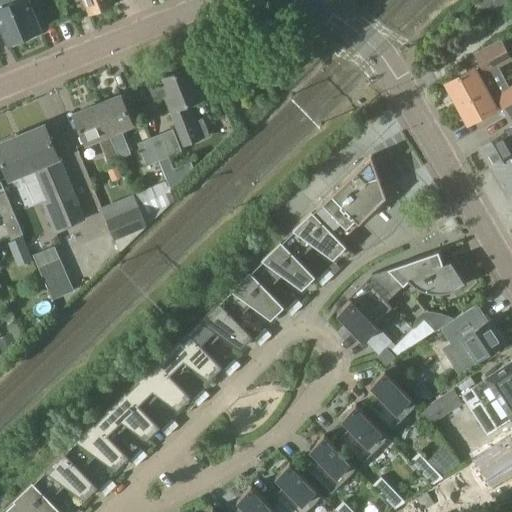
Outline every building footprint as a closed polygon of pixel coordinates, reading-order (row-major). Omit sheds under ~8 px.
[(0,0),(0,23),(8,44),(40,31),(27,0),(0,0)] [(83,0),(89,13),(113,4),(112,0),(83,0)] [(446,82),(457,103),(503,77),(497,66),(511,59),(500,40),(474,54),(479,64),(446,82)] [(201,138),(188,105),(213,95),(206,77),(193,82),(188,67),(162,77),(168,94),(166,94),(185,144),(201,138)] [(511,87),(510,89),(503,77),(457,103),(468,123),(503,104),(508,115),(511,112),(511,87)] [(122,93),(97,103),(119,157),(129,153),(121,130),(134,125),(122,93)] [(108,161),(119,157),(97,103),(73,112),(86,144),(99,139),(108,161)] [(48,199),(43,201),(55,230),(84,218),(45,124),(21,134),(39,177),(47,196),(48,199)] [(511,125),(479,144),(491,165),(511,153),(511,125)] [(172,128),(149,138),(158,160),(166,179),(176,175),(168,156),(182,150),(172,128)] [(21,171),(34,201),(47,196),(39,177),(21,134),(0,142),(0,155),(9,177),(21,171)] [(146,165),(158,160),(149,138),(137,143),(146,165)] [(511,153),(491,165),(511,201),(511,200),(511,153)] [(372,155),(313,211),(312,212),(330,229),(329,229),(340,241),(341,240),(343,238),(373,209),(371,206),(382,195),(377,183),(381,180),(372,155)] [(134,194),(138,205),(146,226),(175,198),(167,180),(134,194)] [(0,193),(0,211),(11,238),(22,234),(5,192),(0,193)] [(146,226),(138,205),(106,219),(120,251),(121,250),(146,226)] [(330,229),(312,212),(313,211),(312,210),(293,229),(294,230),(282,241),(282,242),(298,259),(299,259),(314,244),(333,258),(346,246),(341,240),(340,241),(329,229),(330,229)] [(8,242),(18,266),(32,260),(22,236),(8,242)] [(251,271),(251,272),(267,289),(268,289),(283,274),(302,288),(315,276),(299,259),(298,259),(282,242),(282,241),(281,240),(262,259),(263,260),(251,271)] [(38,266),(60,257),(55,245),(33,255),(38,266)] [(366,279),(386,301),(387,300),(404,284),(409,279),(411,282),(414,284),(417,286),(421,288),(424,289),(427,291),(431,291),(435,292),(438,292),(442,292),(446,291),(449,290),(453,289),(456,288),(459,286),(462,284),(465,282),(451,260),(443,263),(443,262),(439,250),(372,273),(366,279)] [(60,257),(38,266),(48,289),(52,299),(74,290),(69,279),(60,257)] [(322,285),(341,268),(335,261),(316,279),(322,285)] [(220,301),(220,302),(236,319),(237,319),(252,304),(271,318),(284,306),(268,289),(267,289),(251,272),(251,271),(250,270),(231,289),(232,290),(220,301)] [(393,306),(387,300),(386,301),(366,279),(347,297),(350,300),(337,312),(364,340),(379,326),(376,323),(393,306)] [(303,304),(297,298),(285,309),(291,315),(303,304)] [(205,349),(206,349),(221,334),(240,348),(253,336),(237,319),(236,319),(220,302),(220,301),(219,300),(200,319),(201,320),(189,331),(189,332),(205,349)] [(477,304),(441,326),(449,338),(451,337),(454,342),(445,348),(460,371),(506,341),(505,340),(504,340),(491,320),(491,319),(491,318),(486,321),(483,316),(484,315),(477,304)] [(424,317),(391,349),(397,355),(427,335),(435,330),(424,317)] [(260,345),(272,334),(266,328),(254,339),(260,345)] [(206,349),(205,349),(189,332),(189,331),(188,330),(168,349),(170,350),(158,361),(157,362),(174,379),(175,379),(190,364),(209,379),(222,366),(206,349)] [(11,333),(10,333),(0,337),(0,347),(2,352),(17,346),(14,340),(11,333)] [(377,356),(386,365),(396,356),(387,347),(377,356)] [(229,375),(241,364),(234,358),(223,369),(229,375)] [(139,380),(127,391),(126,392),(143,409),(144,409),(159,394),(178,409),(191,396),(175,379),(174,379),(157,362),(158,361),(157,360),(138,379),(139,380)] [(511,361),(458,396),(453,388),(423,408),(432,422),(462,402),(461,401),(464,399),(487,434),(511,418),(511,361)] [(379,392),(368,403),(392,428),(418,403),(394,378),(401,372),(394,362),(385,370),(371,384),(379,392)] [(198,405),(209,394),(203,388),(192,399),(198,405)] [(96,422),(95,422),(112,439),(113,439),(127,424),(147,439),(160,426),(144,409),(143,409),(126,392),(127,391),(126,390),(106,409),(108,410),(96,422)] [(363,461),(389,437),(356,403),(342,417),(351,426),(340,437),(363,461)] [(167,435),(178,424),(172,418),(161,429),(167,435)] [(113,439),(112,439),(95,422),(96,422),(95,420),(75,439),(77,440),(65,452),(64,452),(81,469),(82,469),(96,454),(116,469),(129,456),(113,439)] [(332,492),(357,468),(324,434),(310,448),(319,457),(308,467),(332,492)] [(475,456),(494,485),(511,473),(511,439),(509,434),(475,456)] [(136,465),(147,454),(141,448),(130,459),(136,465)] [(82,469),(81,469),(64,452),(65,452),(64,450),(44,469),(46,470),(34,482),(33,482),(50,499),(65,484),(85,499),(98,486),(82,469)] [(417,454),(410,460),(433,483),(443,477),(419,452),(417,454)] [(289,511),(305,511),(323,495),(290,462),(276,475),(284,484),(273,495),(289,511)] [(379,478),(373,484),(395,508),(406,501),(381,476),(379,478)] [(116,484),(110,478),(99,489),(105,495),(116,484)] [(15,500),(3,511),(2,511),(63,511),(50,499),(33,482),(34,482),(33,480),(13,499),(15,500)] [(356,484),(346,497),(362,509),(372,496),(356,484)] [(277,511),(251,485),(237,499),(242,503),(232,511),(277,511)] [(420,497),(427,507),(434,502),(428,492),(420,497)] [(341,502),(335,508),(338,511),(354,511),(343,500),(341,502)]
